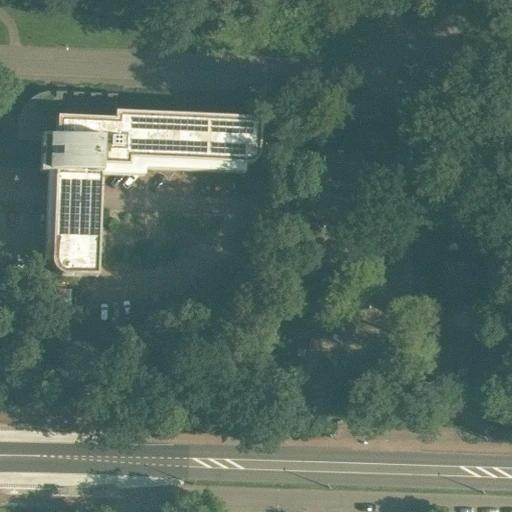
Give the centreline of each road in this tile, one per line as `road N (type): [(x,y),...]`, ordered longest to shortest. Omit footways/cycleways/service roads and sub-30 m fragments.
road 1 (residential): [(511,506),(185,495),(129,460)]
road 2 (primary): [(129,460),(511,472)]
road 3 (unclassified): [(379,70),(0,56)]
road 4 (primary): [(0,458),(129,460)]
